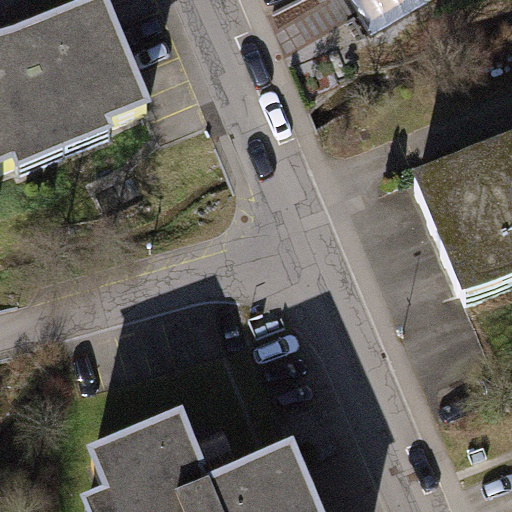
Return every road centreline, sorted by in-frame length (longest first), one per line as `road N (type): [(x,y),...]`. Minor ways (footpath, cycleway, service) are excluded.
road 1 (residential): [(304,266),(0,346)]
road 2 (residential): [(201,0),(304,266)]
road 3 (residential): [(304,266),(409,511)]
